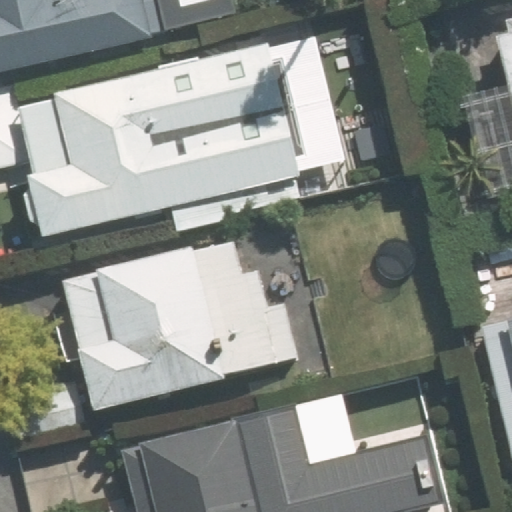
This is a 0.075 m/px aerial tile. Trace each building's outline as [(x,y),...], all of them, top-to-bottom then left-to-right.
[(0,5),(0,73),(183,30),(176,0),(0,0),(2,5),(0,5)] [(27,101),(59,235),(316,173),(284,40),(27,101)] [(0,166),(35,158),(17,84),(0,88),(0,166)] [(75,275),(107,409),(305,362),(281,265),(254,271),(246,234),(75,275)] [(511,312),(491,317),(511,404),(511,312)] [(20,449),(94,431),(82,379),(7,397),(20,449)] [(435,511),(457,507),(438,430),(369,447),(355,392),(133,446),(149,511),(435,511)]
